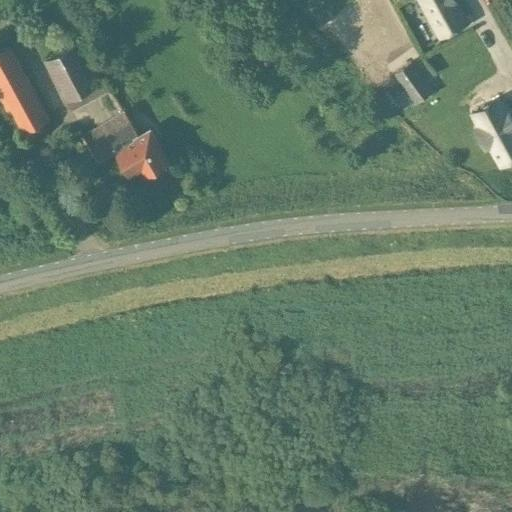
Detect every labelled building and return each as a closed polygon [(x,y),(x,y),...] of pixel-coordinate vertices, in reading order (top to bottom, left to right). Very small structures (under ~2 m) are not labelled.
[(419,0),(440,38),(468,22),(456,0),(419,0)] [(66,100),(105,79),(83,40),(45,60),(66,100)] [(25,131),(50,117),(9,43),(0,47),(0,93),(8,108),(11,106),(25,131)] [(416,102),(433,90),(411,60),(395,72),(416,102)] [(497,98),(472,111),(479,126),(475,128),(485,148),(490,145),(501,166),(511,160),(511,118),(508,110),(504,112),(497,98)] [(147,175),(168,162),(149,130),(139,135),(124,109),(82,134),(98,161),(115,151),(129,175),(142,167),(147,175)]
